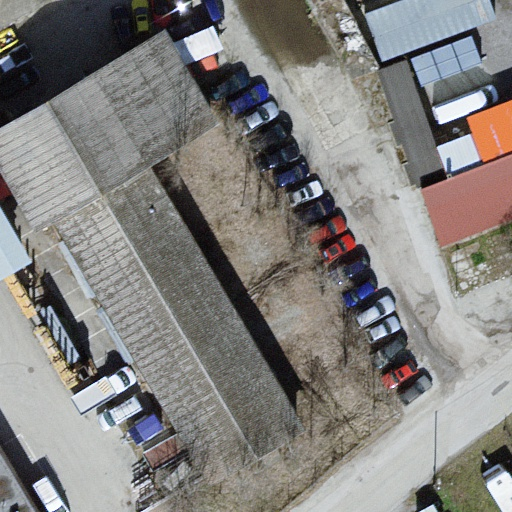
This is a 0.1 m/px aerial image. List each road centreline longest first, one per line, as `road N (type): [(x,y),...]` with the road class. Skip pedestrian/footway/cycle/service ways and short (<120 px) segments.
road 1 (unknown): [(472,381),(264,0)]
road 2 (unclassified): [(319,511),(430,410),(511,353)]
